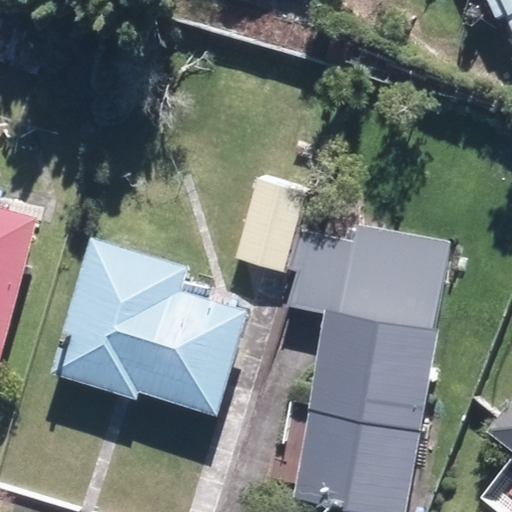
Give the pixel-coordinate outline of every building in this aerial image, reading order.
[(3,17),(0,15),(0,56),(43,71),(56,29),(3,14),(3,17)] [(304,234),(317,191),(263,175),(240,255),(294,270),(294,266),(304,234)] [(0,387),(49,212),(0,198),(0,387)] [(294,304),(335,311),(302,495),(396,511),(415,511),(449,322),(441,320),(456,238),(364,221),(360,243),(304,234),(294,266),(304,269),(294,304)] [(223,411),(254,302),(189,282),(197,257),(95,228),(55,368),(141,393),(142,388),(223,411)] [(511,397),(491,425),(511,440),(511,397)]
